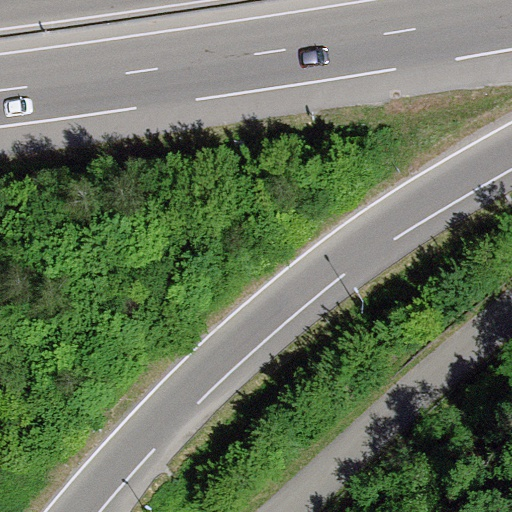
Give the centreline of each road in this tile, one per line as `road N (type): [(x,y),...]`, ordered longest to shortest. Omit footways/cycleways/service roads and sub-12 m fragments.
road 1 (trunk): [(79,511),(175,405),(284,303),(415,205),(511,148)]
road 2 (trunk): [(0,97),(511,17)]
road 3 (unclassified): [(287,511),(511,313)]
